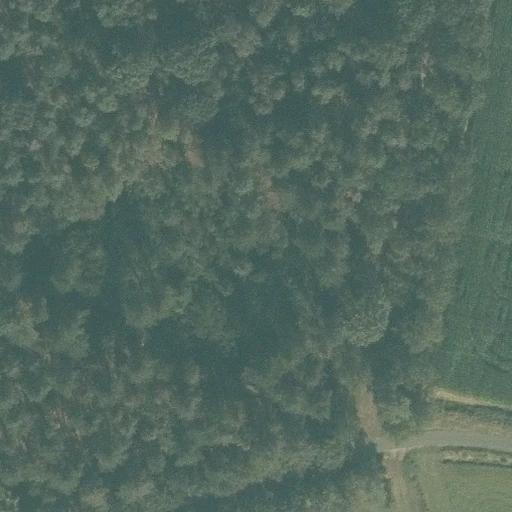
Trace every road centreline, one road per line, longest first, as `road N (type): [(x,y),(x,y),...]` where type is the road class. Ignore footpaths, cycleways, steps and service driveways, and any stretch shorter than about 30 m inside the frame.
road 1 (track): [(349,405),(431,0)]
road 2 (track): [(0,323),(349,405),(385,439)]
road 3 (unclassified): [(118,511),(385,439)]
road 4 (unclassified): [(511,451),(385,439)]
